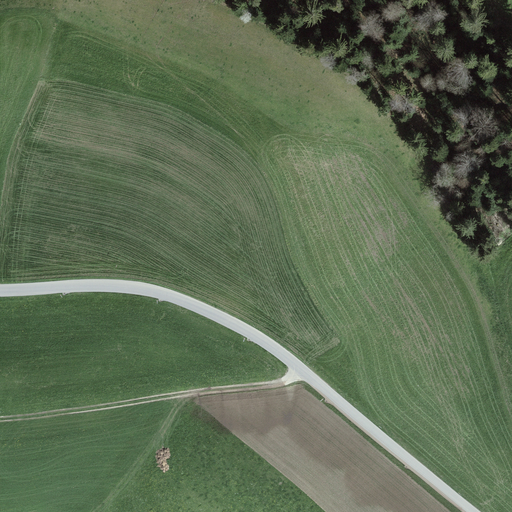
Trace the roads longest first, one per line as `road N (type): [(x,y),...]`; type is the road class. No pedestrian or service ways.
road 1 (tertiary): [(0,290),(151,290),(240,326),(471,511)]
road 2 (track): [(300,369),(276,383),(0,419)]
road 3 (track): [(93,511),(180,394)]
